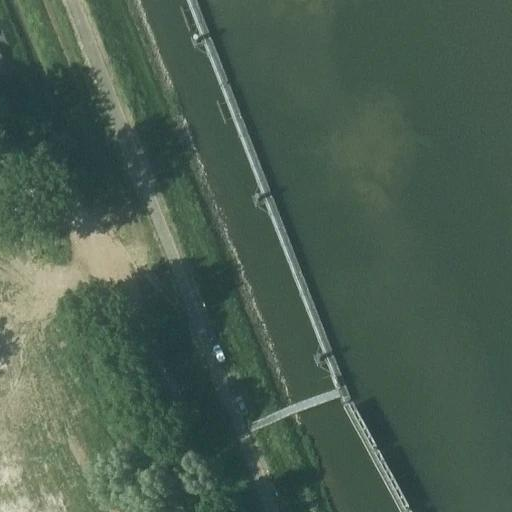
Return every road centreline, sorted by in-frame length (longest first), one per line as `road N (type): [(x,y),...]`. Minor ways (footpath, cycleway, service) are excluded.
road 1 (unclassified): [(185,416),(88,245),(0,161)]
road 2 (track): [(99,261),(36,305),(1,362)]
